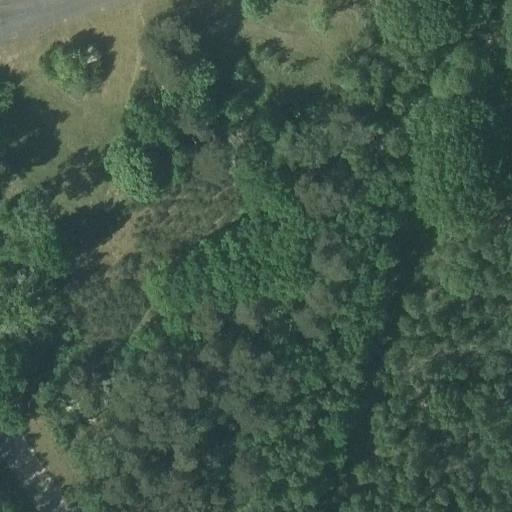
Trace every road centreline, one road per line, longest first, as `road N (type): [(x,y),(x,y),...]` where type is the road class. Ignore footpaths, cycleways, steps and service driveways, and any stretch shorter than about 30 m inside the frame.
road 1 (track): [(511,182),(412,209),(327,511)]
road 2 (track): [(412,209),(440,77),(483,0)]
